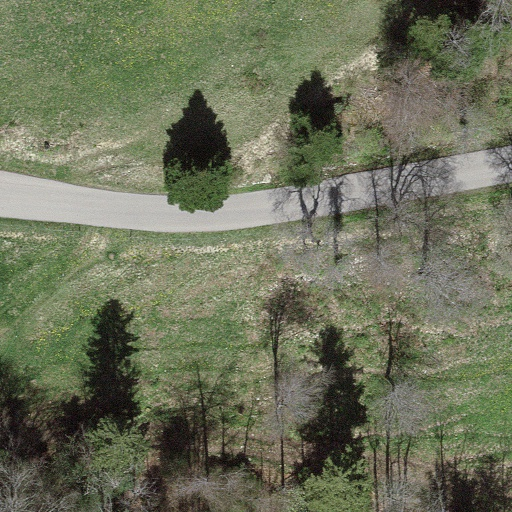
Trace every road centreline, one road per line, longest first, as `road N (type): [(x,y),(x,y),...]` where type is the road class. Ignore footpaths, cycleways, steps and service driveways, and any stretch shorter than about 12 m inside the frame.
road 1 (unclassified): [(511,160),(225,210),(160,212),(0,196)]
road 2 (track): [(0,431),(178,427),(511,480)]
